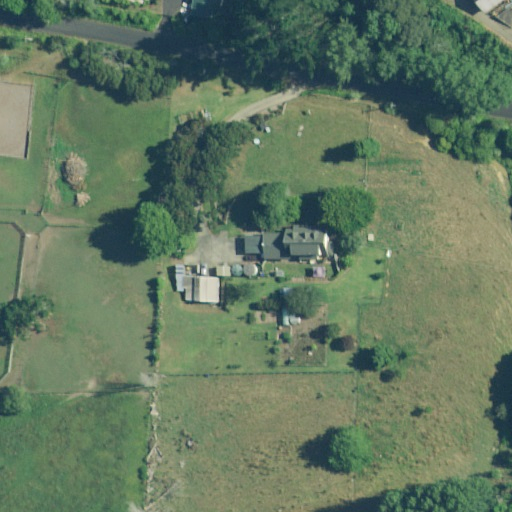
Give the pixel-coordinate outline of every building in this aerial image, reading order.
[(193,0),(191,15),(218,20),(221,0),(193,0)] [(505,0),(476,0),(486,14),(505,0)] [(330,256),(331,226),(289,225),(289,234),(248,234),(248,253),(261,253),(261,259),(291,259),(291,255),(330,256)] [(258,265),(231,265),(231,276),(258,275),(258,265)] [(218,278),(179,277),(178,287),(186,288),(186,301),(217,302),(218,278)] [(296,287),(283,287),(283,300),(296,300),(296,287)]
